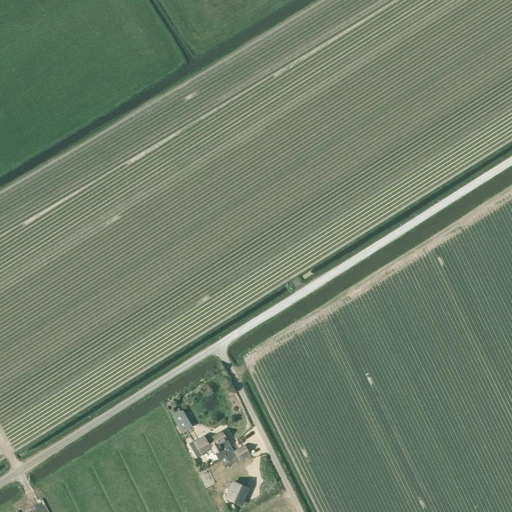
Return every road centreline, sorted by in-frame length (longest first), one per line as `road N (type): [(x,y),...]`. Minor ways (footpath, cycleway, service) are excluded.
road 1 (unclassified): [(511,160),(217,345)]
road 2 (unclassified): [(217,345),(0,483)]
road 3 (unclassified): [(299,511),(217,345)]
